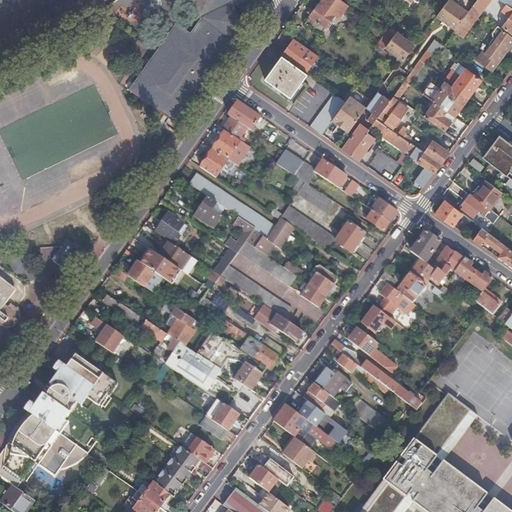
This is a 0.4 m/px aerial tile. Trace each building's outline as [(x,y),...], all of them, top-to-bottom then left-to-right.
[(189,0),(198,18),(202,20),(192,34),(177,24),(130,90),(174,121),(232,40),(229,39),(240,24),(229,3),(234,0),(189,0)] [(340,0),(319,0),(304,22),(319,33),(324,26),(326,27),(335,15),(338,17),(347,4),(340,0)] [(426,0),(439,9),(444,3),(438,0),(426,0)] [(455,28),(467,11),(451,0),(446,0),(444,3),(439,9),(436,14),(455,28)] [(475,0),(470,7),(479,14),(489,0),(475,0)] [(511,8),(511,0),(498,0),(499,0),(505,4),(511,8)] [(511,8),(505,4),(500,11),(509,18),(501,27),(505,30),(504,30),(505,31),(506,30),(511,34),(511,8)] [(479,14),(470,7),(467,11),(455,28),(453,31),(461,38),(479,14)] [(501,56),(511,41),(511,38),(495,26),(490,33),(491,36),(492,37),(487,43),(488,47),(489,48),(484,54),(481,51),(474,60),(489,71),(498,59),(501,56)] [(388,41),(394,32),(395,32),(387,27),(375,44),(382,49),(388,41)] [(420,33),(424,39),(433,33),(429,27),(420,33)] [(402,60),(413,46),(394,32),(388,41),(389,42),(385,48),(402,60)] [(312,61),(317,55),(294,38),(280,56),(294,66),(304,72),(308,66),(310,66),(313,63),(312,61)] [(439,43),(434,39),(418,60),(422,63),(423,63),(430,53),(431,54),(439,43)] [(379,53),(382,49),(375,44),(372,48),(379,53)] [(294,66),(280,56),(264,79),(290,97),(306,74),(304,72),(294,66)] [(422,63),(418,60),(404,80),(408,83),(408,84),(423,63),(422,63)] [(449,68),(451,70),(459,76),(465,68),(457,62),(456,64),(454,63),(449,68)] [(469,96),(469,97),(481,80),(465,68),(459,76),(451,70),(445,79),(453,85),(469,96)] [(453,85),(445,79),(443,81),(444,82),(451,87),(453,85)] [(408,83),(404,80),(393,95),(396,98),(397,98),(408,83)] [(430,82),(422,93),(434,102),(454,116),(469,96),(453,85),(451,87),(444,82),(439,89),(430,82)] [(365,107),(367,105),(364,103),(362,95),(353,89),(349,95),(365,107)] [(307,126),(320,135),(329,121),(331,119),(344,101),(332,93),(307,126)] [(342,128),(347,131),(365,107),(349,95),(344,101),(331,119),(336,123),(338,122),(341,124),(342,128)] [(396,98),(393,95),(386,104),(390,107),(396,98)] [(259,122),(261,119),(236,102),(227,116),(229,118),(245,128),(249,131),(256,121),(259,122)] [(397,102),(384,121),(393,128),(406,108),(397,102)] [(454,116),(434,102),(423,116),(446,131),(452,122),(453,123),(457,118),(454,116)] [(369,120),(373,123),(376,119),(380,113),(382,110),(378,107),(369,120)] [(239,137),(245,128),(229,118),(221,129),(223,131),(241,142),(243,140),(239,137)] [(368,130),(349,155),(358,160),(374,138),(368,135),(372,129),(404,152),(405,150),(410,153),(409,156),(417,161),(425,166),(433,172),(440,163),(424,152),(403,137),(397,133),(380,121),(376,119),(373,123),(368,130)] [(346,153),(349,155),(368,130),(359,124),(341,149),(346,153)] [(402,126),(397,133),(403,137),(408,130),(402,126)] [(241,142),(223,131),(211,149),(234,164),(237,166),(249,147),(241,142)] [(258,137),(264,141),(267,137),(261,132),(258,137)] [(511,146),(498,136),(482,158),(505,176),(508,173),(511,176),(511,180),(511,181),(509,178),(504,184),(511,190),(511,146)] [(424,152),(440,163),(448,152),(432,141),(424,152)] [(234,164),(211,149),(198,168),(214,178),(221,168),(229,173),(234,164)] [(292,175),(302,162),(285,149),(274,163),(292,175)] [(400,153),(396,161),(407,166),(411,158),(400,153)] [(472,159),(468,164),(479,172),(482,167),(472,159)] [(315,174),(337,188),(345,176),(342,174),(325,162),(322,160),(315,170),(313,173),(315,174)] [(313,173),(315,170),(302,162),(292,175),(298,179),(303,182),(307,184),(315,174),(313,173)] [(414,181),(422,187),(433,172),(425,166),(414,181)] [(258,233),(265,238),(272,227),(195,174),(188,184),(206,196),(215,202),(237,217),(254,228),(253,230),(258,233)] [(303,182),(298,179),(291,190),(295,193),(303,182)] [(342,192),(343,193),(353,181),(350,179),(342,192)] [(353,181),(343,193),(349,196),(357,184),(353,181)] [(481,204),(488,209),(501,193),(485,181),(480,188),(473,197),(481,204)] [(307,184),(303,182),(295,193),(295,194),(325,213),(332,201),(307,184)] [(473,197),(480,188),(477,186),(470,195),(473,197)] [(355,207),(358,202),(350,197),(349,196),(343,193),(342,192),(338,189),(336,194),(355,207)] [(460,199),(463,202),(468,195),(465,192),(460,199)] [(371,211),(389,222),(397,211),(388,205),(378,198),(372,195),(365,207),(371,211)] [(498,217),(488,209),(481,204),(481,205),(468,195),(463,202),(458,208),(472,218),(475,214),(479,216),(480,215),(492,224),(498,217)] [(195,208),(216,223),(221,216),(211,210),(215,202),(206,196),(201,204),(198,203),(195,208)] [(444,221),(452,227),(462,214),(444,201),(434,214),(444,221)] [(292,227),(325,249),(334,236),(287,206),(280,216),(278,219),(292,227)] [(213,229),(216,223),(195,208),(194,209),(197,211),(193,216),(213,229)] [(278,219),(280,216),(271,210),(268,214),(277,220),(278,219)] [(389,222),(371,211),(366,219),(383,230),(389,222)] [(154,231),(174,244),(179,236),(181,237),(189,226),(167,212),(166,214),(163,214),(161,217),(162,220),(154,231)] [(244,232),(239,238),(240,238),(244,242),(253,230),(254,228),(237,217),(232,225),(244,232)] [(292,227),(278,219),(277,220),(272,227),(265,238),(272,243),(278,247),(292,227)] [(334,241),(351,252),(352,251),(354,252),(365,235),(363,234),(364,233),(347,221),(334,241)] [(500,231),(509,238),(511,233),(511,227),(506,223),(500,231)] [(496,257),(504,246),(481,228),(471,240),(479,245),(484,238),(495,245),(489,253),(496,257)] [(244,242),(264,254),(272,243),(265,238),(258,233),(253,230),(244,242)] [(420,260),(434,271),(436,269),(440,272),(454,252),(450,250),(445,247),(432,266),(426,261),(439,242),(424,232),(410,252),(420,260)] [(229,248),(236,252),(237,251),(244,242),(240,238),(239,238),(235,244),(228,238),(224,244),(229,248)] [(49,259),(71,275),(86,254),(65,239),(60,246),(49,259)] [(184,273),(193,258),(165,240),(159,248),(161,250),(157,255),(184,273)] [(244,242),(237,251),(287,286),(295,275),(264,254),(244,242)] [(511,252),(504,246),(496,257),(511,268),(511,252)] [(226,265),(236,252),(229,248),(212,271),(215,273),(218,276),(226,265)] [(412,270),(426,281),(427,282),(430,278),(438,284),(450,269),(454,272),(463,259),(454,252),(440,272),(436,269),(434,271),(420,260),(417,264),(414,262),(410,267),(413,269),(412,270)] [(453,272),(467,282),(474,272),(468,268),(471,264),(463,259),(454,272),(453,272)] [(137,261),(128,276),(155,293),(164,279),(137,261)] [(219,276),(223,279),(264,306),(284,319),(290,309),(226,265),(218,276),(219,276)] [(317,273),(334,284),(336,280),(336,276),(324,268),(319,269),(317,273)] [(115,274),(124,280),(128,276),(118,269),(115,274)] [(396,291),(412,304),(424,286),(423,285),(426,281),(412,270),(396,291)] [(391,287),(395,282),(395,280),(384,272),(379,278),(387,284),(391,287)] [(474,272),(467,282),(481,292),(483,289),(491,278),(486,274),(484,273),(481,277),(474,272)] [(216,282),(219,276),(218,276),(215,273),(210,281),(214,284),(216,282)] [(308,284),(325,295),(325,296),(334,284),(317,273),(308,284)] [(438,291),(440,289),(442,287),(438,284),(430,278),(427,282),(438,291)] [(0,319),(4,320),(6,319),(8,318),(10,316),(13,312),(13,309),(12,305),(11,302),(9,303),(4,299),(1,302),(0,300),(0,298),(9,287),(0,280),(0,319)] [(436,295),(438,291),(427,282),(428,287),(432,290),(431,291),(436,295)] [(300,295),(317,307),(325,295),(308,284),(300,295)] [(401,312),(406,315),(414,305),(412,304),(396,291),(391,287),(387,284),(379,295),(384,299),(401,312)] [(114,308),(134,321),(138,314),(98,289),(94,293),(115,307),(114,308)] [(475,302),(491,315),(501,302),(483,289),(481,292),(481,293),(475,302)] [(221,317),(222,317),(225,312),(205,299),(202,304),(221,317)] [(376,309),(393,322),(401,312),(384,299),(376,309)] [(31,301),(22,306),(27,316),(36,310),(31,301)] [(269,323),(294,340),(301,330),(284,319),(264,306),(261,311),(272,318),(269,323)] [(376,309),(373,306),(360,323),(374,334),(376,332),(382,324),(383,326),(390,331),(395,324),(393,322),(376,309)] [(179,341),(184,344),(191,333),(183,329),(186,324),(191,328),(195,320),(176,307),(165,323),(170,327),(166,333),(173,338),(179,341)] [(233,313),(254,326),(257,321),(237,307),(233,313)] [(496,319),(503,324),(511,315),(511,314),(504,309),(496,319)] [(92,315),(83,329),(99,340),(108,326),(92,315)] [(239,334),(247,339),(249,336),(222,317),(221,317),(215,326),(227,334),(229,332),(237,337),(239,334)] [(145,319),(140,327),(155,337),(157,334),(169,342),(166,347),(169,349),(172,351),(179,341),(173,338),(166,333),(145,319)] [(377,344),(356,328),(346,340),(363,353),(387,371),(390,374),(396,367),(382,356),(380,355),(381,353),(379,351),(377,353),(372,349),(377,344)] [(168,357),(163,362),(169,366),(206,391),(228,359),(237,360),(243,364),(245,361),(249,364),(252,358),(240,350),(209,329),(195,352),(184,344),(179,341),(172,351),(168,357)] [(500,338),(511,347),(511,337),(505,332),(500,338)] [(252,358),(265,367),(269,369),(279,355),(260,343),(250,336),(240,350),(252,358)] [(260,343),(279,355),(282,357),(286,350),(265,336),(260,343)] [(359,367),(360,368),(362,365),(361,364),(355,358),(355,353),(343,347),(333,340),(329,344),(337,351),(350,361),(352,362),(359,367)] [(423,353),(417,348),(414,352),(420,357),(423,353)] [(168,357),(172,351),(169,349),(161,361),(163,362),(168,357)] [(331,358),(349,372),(352,368),(357,371),(359,367),(352,362),(350,361),(337,351),(331,358)] [(140,359),(158,370),(162,363),(144,352),(140,359)] [(7,442),(0,451),(0,477),(11,485),(15,488),(33,462),(52,474),(56,469),(74,463),(82,458),(86,454),(59,433),(68,422),(64,420),(82,395),(95,405),(101,395),(104,397),(113,384),(73,356),(64,367),(61,365),(48,383),(45,384),(42,387),(41,390),(41,394),(27,412),(31,415),(25,420),(20,427),(16,432),(13,439),(10,445),(7,442)] [(265,367),(252,358),(249,364),(245,361),(243,364),(234,378),(250,389),(265,367)] [(386,388),(409,406),(414,399),(405,392),(400,388),(388,379),(384,376),(365,361),(362,365),(360,368),(363,370),(386,388)] [(151,379),(158,383),(169,366),(163,362),(162,363),(158,370),(151,379)] [(313,384),(331,398),(339,388),(345,393),(351,384),(327,366),(325,369),(319,377),(313,384)] [(316,375),(319,377),(325,369),(322,367),(316,375)] [(383,393),(386,388),(363,370),(360,374),(383,393)] [(333,412),(334,412),(338,406),(340,404),(331,398),(313,384),(307,392),(324,405),(333,412)] [(328,418),(333,412),(324,405),(307,392),(302,398),(328,418)] [(497,511),(438,468),(437,469),(431,464),(470,412),(476,416),(477,417),(477,416),(447,393),(446,396),(358,511),(395,511),(408,495),(414,499),(412,503),(424,511),(497,511)] [(206,415),(227,429),(239,413),(216,398),(212,404),(205,414),(206,415)] [(348,411),(384,439),(393,427),(358,399),(348,411)] [(414,399),(409,406),(416,411),(421,404),(414,399)] [(130,410),(141,417),(144,412),(133,404),(130,410)] [(292,437),(308,449),(313,443),(298,431),(306,420),(304,419),(293,411),(285,404),(272,421),(292,437)] [(293,411),(304,419),(309,413),(298,405),(293,411)] [(511,511),(443,461),(476,416),(470,412),(431,464),(437,469),(438,468),(497,511),(511,511)] [(304,419),(306,420),(310,423),(320,431),(323,433),(327,427),(324,424),(309,413),(304,419)] [(199,424),(221,439),(227,429),(206,415),(199,424)] [(320,431),(310,423),(305,429),(316,437),(320,431)] [(327,437),(332,430),(327,427),(323,433),(327,437)] [(327,437),(335,442),(339,436),(332,430),(327,437)] [(181,447),(199,459),(205,463),(214,448),(211,446),(211,445),(210,445),(210,446),(190,432),(180,446),(181,447)] [(309,463),(315,454),(308,449),(292,437),(286,446),(288,447),(286,451),(282,455),(301,469),(307,462),(309,463)] [(152,482),(171,496),(172,497),(177,490),(176,490),(181,484),(182,484),(186,478),(185,478),(190,472),(195,466),(194,466),(199,459),(181,447),(177,452),(175,450),(170,457),(172,458),(168,464),(166,462),(161,469),(164,470),(159,477),(157,475),(152,482)] [(277,480),(286,487),(287,487),(289,483),(293,478),(276,465),(277,463),(273,459),(271,461),(265,456),(263,458),(258,455),(258,454),(257,454),(252,460),(270,474),(270,475),(276,479),(277,480)] [(249,477),(267,492),(277,480),(276,479),(270,475),(258,465),(249,477)] [(94,477),(100,482),(108,472),(102,468),(94,477)] [(136,491),(159,508),(162,510),(167,503),(164,500),(167,497),(170,498),(171,496),(152,482),(147,489),(141,484),(136,491)] [(0,499),(0,503),(12,511),(24,511),(33,500),(15,488),(11,485),(6,492),(3,495),(0,499)] [(85,491),(91,495),(94,490),(88,486),(85,491)] [(266,511),(258,505),(235,488),(222,505),(226,508),(231,511),(266,511)] [(314,509),(319,511),(329,511),(339,499),(328,490),(314,509)] [(120,511),(155,511),(159,508),(136,491),(132,497),(138,501),(132,510),(126,505),(120,511)] [(266,511),(285,511),(288,508),(268,492),(258,505),(266,511)]
